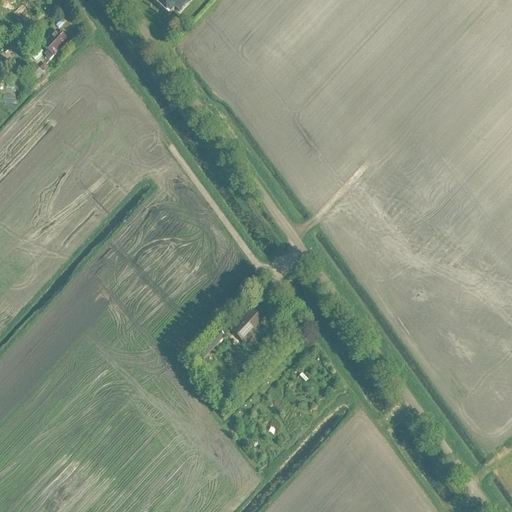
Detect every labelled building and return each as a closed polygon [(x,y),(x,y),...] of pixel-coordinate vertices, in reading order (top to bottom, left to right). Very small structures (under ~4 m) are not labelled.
[(192,0),(158,0),(154,4),(167,17),(173,10),(178,15),(192,0)] [(57,32),(42,47),(48,52),(45,55),(47,57),(46,58),(50,62),(68,43),(57,32)] [(44,73),(34,65),(28,72),(38,81),(44,73)] [(251,313),(248,311),(243,317),(244,318),(242,321),(241,319),(230,331),(244,343),(247,340),(249,341),(255,335),(253,333),(261,323),(260,322),(265,316),(256,308),(251,313)] [(202,362),(225,337),(218,330),(194,356),(202,362)]
